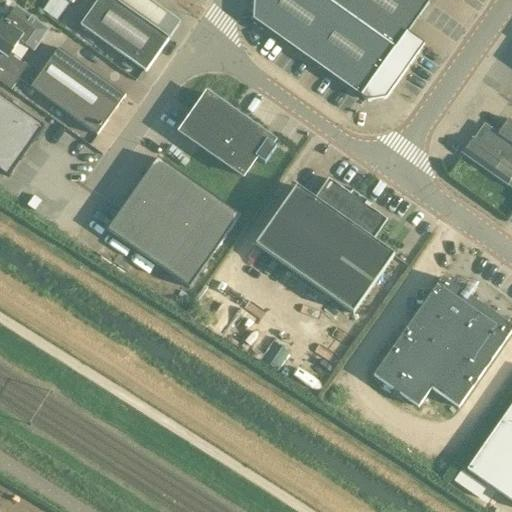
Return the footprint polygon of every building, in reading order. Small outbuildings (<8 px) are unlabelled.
[(98,0),(80,27),(145,73),(180,24),(145,0),(98,0)] [(255,0),(254,3),(253,21),(368,103),(386,100),(424,46),(407,34),(431,0),(255,0)] [(0,56),(0,66),(30,88),(34,83),(28,78),(33,71),(10,55),(19,42),(32,51),(43,37),(38,33),(42,27),(15,9),(5,23),(1,21),(0,22),(0,51),(2,53),(0,56)] [(30,88),(30,89),(96,137),(125,97),(58,49),(34,83),(30,88)] [(264,165),(276,149),(260,138),(262,135),(206,96),(179,134),(242,178),(255,159),(264,165)] [(0,171),(7,177),(43,128),(0,97),(0,171)] [(462,155),(493,176),(507,186),(511,178),(511,122),(508,120),(498,134),(490,129),(480,144),(473,139),(462,155)] [(239,217),(157,160),(106,232),(188,290),(239,217)] [(305,281),(359,202),(328,181),(314,202),(296,189),(255,247),(305,281)] [(388,222),(359,202),(305,281),(354,315),(394,258),(373,244),(388,222)] [(459,410),(511,333),(511,328),(442,280),(374,379),(419,410),(432,391),(459,410)] [(511,408),(468,472),(511,502),(511,408)]
